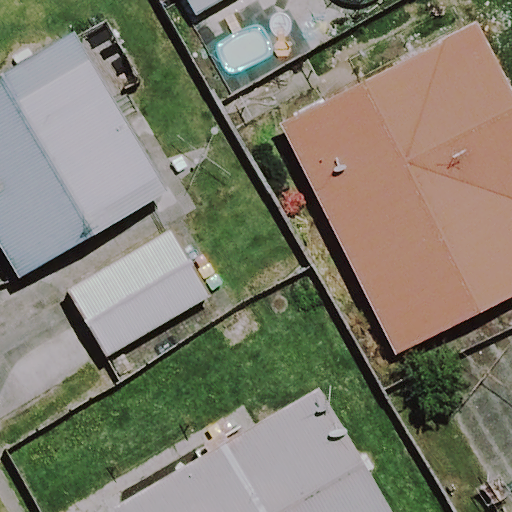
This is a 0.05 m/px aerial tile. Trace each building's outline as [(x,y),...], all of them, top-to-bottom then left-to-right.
[(215,0),(189,0),(196,11),(215,0)] [(511,89),(478,21),(279,120),(395,351),(511,292),(511,89)] [(168,188),(72,28),(0,70),(0,244),(19,276),(168,188)] [(210,293),(172,228),(67,287),(105,353),(210,293)] [(395,511),(321,385),(112,507),(114,511),(395,511)]
